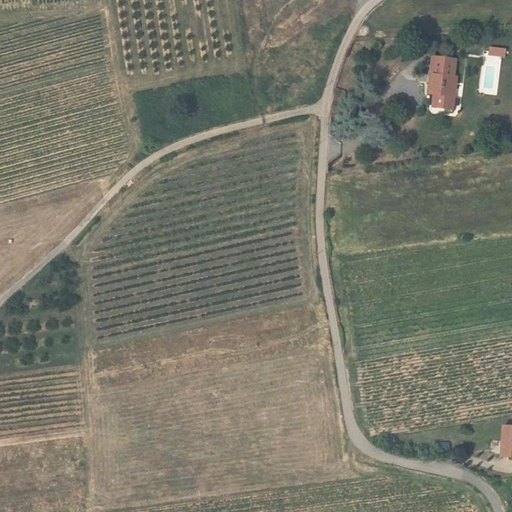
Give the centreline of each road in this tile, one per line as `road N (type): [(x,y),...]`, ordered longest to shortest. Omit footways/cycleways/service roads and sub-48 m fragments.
road 1 (unclassified): [(325,106),(320,226),(352,432),(385,458),(477,481),(497,511)]
road 2 (unclassified): [(0,303),(159,153),(325,106)]
road 3 (unclassified): [(377,0),(356,23),(325,106)]
